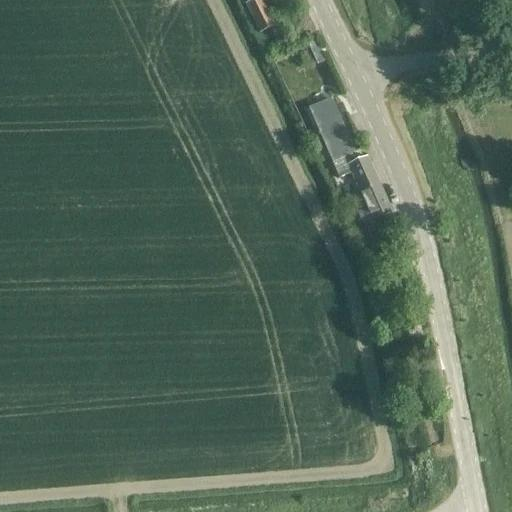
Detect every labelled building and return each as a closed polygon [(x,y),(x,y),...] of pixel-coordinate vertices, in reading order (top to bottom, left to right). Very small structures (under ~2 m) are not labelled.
[(260,35),(274,28),(260,0),(257,0),(245,6),(260,35)] [(346,155),(327,105),(308,112),(328,162),(346,155)] [(251,167),(246,147),(238,149),(243,169),(251,167)] [(356,191),(375,183),(364,157),(345,165),(356,191)] [(389,213),(375,183),(356,191),(348,195),(362,226),(370,222),(380,245),(392,240),(381,216),(389,213)]
